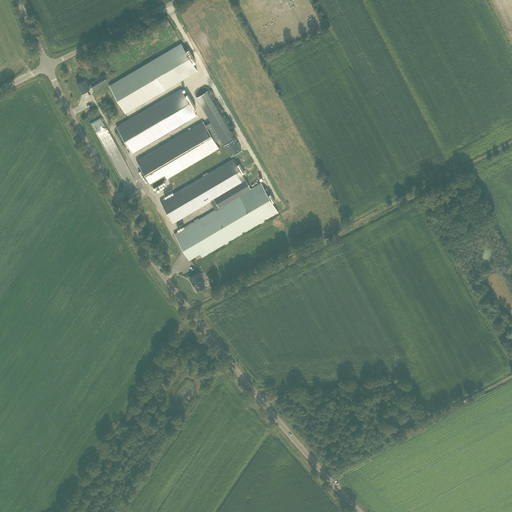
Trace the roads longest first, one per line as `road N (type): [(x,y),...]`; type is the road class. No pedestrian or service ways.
road 1 (track): [(511,142),(193,313),(58,511)]
road 2 (tertiary): [(357,511),(150,255),(47,65)]
road 3 (track): [(511,378),(436,418),(422,416),(393,381),(256,391)]
road 4 (unclassified): [(47,65),(177,0)]
